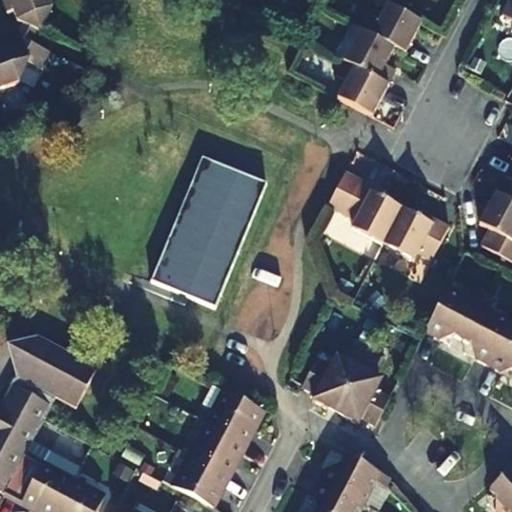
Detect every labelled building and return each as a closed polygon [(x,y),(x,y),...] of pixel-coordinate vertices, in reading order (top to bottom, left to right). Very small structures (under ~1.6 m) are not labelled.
[(0,0),(0,2),(4,13),(11,10),(7,0),(0,0)] [(7,0),(11,10),(16,23),(21,25),(34,30),(40,33),(51,7),(48,0),(7,0)] [(367,18),(359,33),(394,51),(405,56),(421,24),(386,7),(377,23),(367,18)] [(34,30),(21,25),(15,38),(28,44),(34,30)] [(343,66),(388,88),(396,73),(386,67),(394,51),(359,33),(343,66)] [(0,88),(18,82),(25,63),(41,70),(48,53),(28,44),(15,38),(9,35),(3,49),(0,50),(0,88)] [(388,88),(343,66),(336,79),(346,84),(337,101),(372,119),(388,88)] [(267,185),(204,160),(154,284),(216,309),(267,185)] [(373,197),(377,191),(357,180),(348,176),(330,210),(338,214),(353,223),(349,232),(379,248),(398,211),(385,204),(373,197)] [(373,197),(385,204),(389,198),(377,191),(373,197)] [(511,204),(508,203),(497,198),(482,228),(492,233),(483,249),(511,264),(511,204)] [(398,211),(379,248),(411,264),(416,257),(427,263),(445,229),(427,219),(423,224),(413,219),(398,211)] [(423,224),(427,219),(417,213),(413,219),(423,224)] [(511,319),(489,307),(493,299),(486,295),(477,291),(472,299),(449,287),(425,333),(440,341),(454,336),(462,341),(472,346),(475,359),(487,366),(499,373),(511,368),(511,319)] [(0,491),(4,493),(22,459),(36,433),(51,398),(69,357),(70,353),(39,338),(9,348),(15,375),(0,405),(0,491)] [(315,395),(312,401),(336,414),(360,426),(363,421),(376,428),(392,398),(378,391),(384,380),(375,375),(384,357),(358,344),(348,361),(337,356),(331,367),(316,359),(302,388),(315,395)] [(96,372),(69,357),(51,398),(75,410),(96,372)] [(263,414),(225,394),(208,426),(246,445),(263,414)] [(229,478),(246,445),(208,426),(192,458),(229,478)] [(388,486),(391,478),(347,456),(344,464),(329,467),(322,480),(316,493),(319,507),(316,511),(363,511),(368,505),(379,482),(388,486)] [(41,468),(73,485),(79,474),(47,458),(41,468)] [(229,478),(192,458),(175,491),(182,494),(212,511),(229,478)] [(4,493),(2,497),(32,511),(59,511),(73,485),(41,468),(22,459),(4,493)] [(511,511),(511,470),(493,488),(500,498),(498,511),(511,511)] [(73,485),(59,511),(98,511),(104,502),(73,485)]
